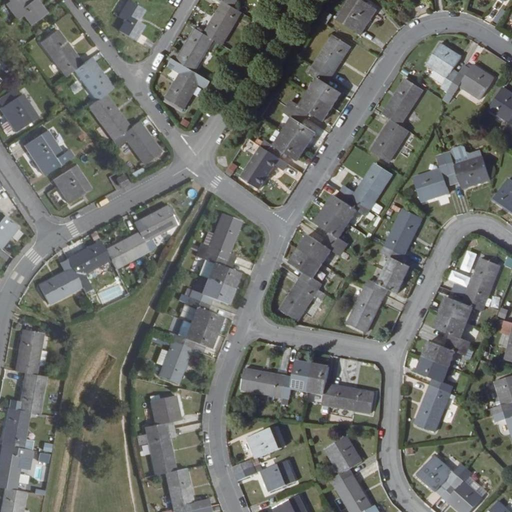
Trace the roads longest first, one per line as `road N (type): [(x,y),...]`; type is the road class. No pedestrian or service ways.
road 1 (residential): [(281,228),(415,33),(449,22),(511,51)]
road 2 (residential): [(393,355),(454,236),(470,227),(511,242)]
road 3 (residential): [(237,511),(215,419),(244,326)]
road 4 (residential): [(192,161),(291,0)]
road 5 (residential): [(53,240),(192,161)]
road 6 (residential): [(244,326),(393,355)]
road 7 (residential): [(392,475),(393,355)]
